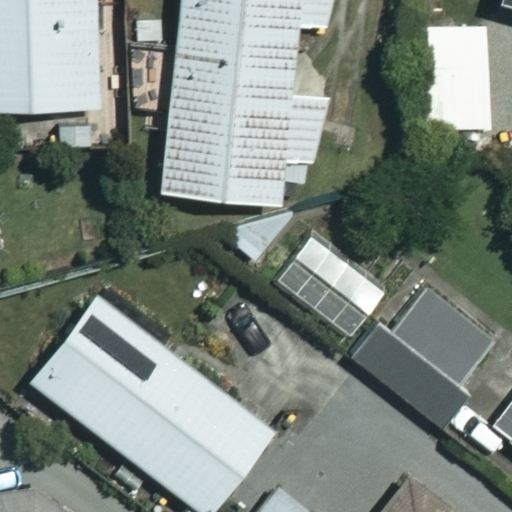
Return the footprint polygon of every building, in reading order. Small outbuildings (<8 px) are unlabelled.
[(104,0),(0,0),(0,106),(108,102),(104,0)] [(180,0),(164,190),(288,201),(293,149),(326,151),(332,91),(294,87),(300,22),(333,25),(335,0),(180,0)] [(484,62),(420,60),(419,124),(482,126),(484,62)] [(382,286),(307,228),(270,276),(346,334),(382,286)] [(511,339),(423,271),(358,356),(455,430),(511,355),(511,339)] [(111,292),(40,377),(203,511),(207,511),(277,428),(111,292)] [(511,405),(497,426),(511,436),(511,405)] [(320,511),(287,486),(266,511),(454,511),(408,476),(379,511),(320,511)] [(52,511),(7,477),(0,485),(0,511),(52,511)]
